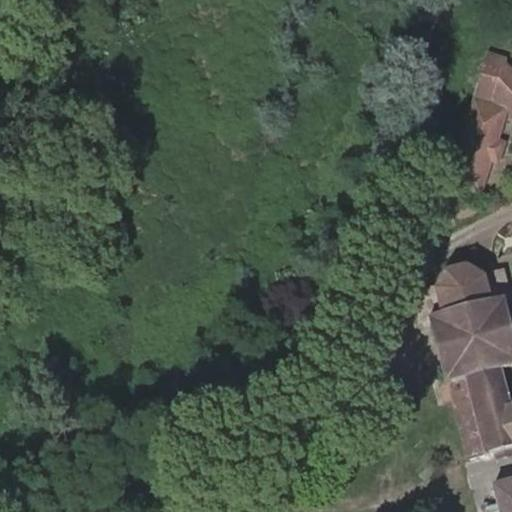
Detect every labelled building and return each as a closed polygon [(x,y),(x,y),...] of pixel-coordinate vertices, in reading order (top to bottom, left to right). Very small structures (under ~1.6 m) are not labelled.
[(511,74),(506,68),(508,62),(484,56),(474,91),(476,92),(449,187),(480,196),(489,162),(495,144),(505,110),(511,117),(511,74)] [(495,144),(489,162),(496,165),(501,146),(495,144)] [(511,296),(511,292),(500,294),(495,277),(478,282),(476,273),(448,281),(432,285),(412,291),(420,322),(427,320),(445,386),(448,385),(452,401),(469,463),(493,456),(511,450),(511,442),(502,408),(511,405),(511,296)] [(448,385),(445,386),(437,388),(441,404),(452,401),(448,385)] [(511,405),(502,408),(511,442),(511,405)] [(495,463),(511,458),(511,450),(493,456),(495,463)] [(511,511),(511,482),(493,487),(497,503),(499,511),(511,511)] [(170,511),(183,511),(234,500),(231,490),(169,504),(170,511)] [(236,511),(234,500),(183,511),(236,511)] [(499,511),(497,503),(489,505),(490,511),(499,511)]
